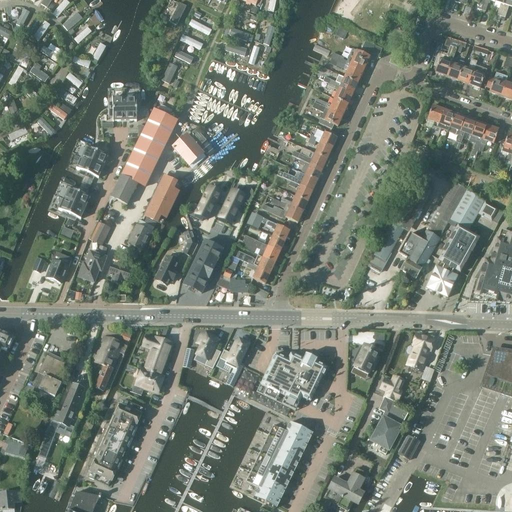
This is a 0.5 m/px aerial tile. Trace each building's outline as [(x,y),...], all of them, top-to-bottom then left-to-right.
[(58,18),(71,3),(67,0),(66,0),(54,14),(58,18)] [(276,12),(278,0),(271,0),(270,10),(276,12)] [(496,2),(496,0),(485,0),(483,10),(486,11),(490,0),(496,2)] [(502,16),(507,0),(496,0),(496,2),(502,4),(498,15),(502,16)] [(511,7),(511,0),(507,0),(502,16),(506,18),(509,7),(511,7)] [(177,26),(186,7),(179,3),(170,23),(177,26)] [(21,29),(30,11),(25,8),(15,27),(16,27),(21,29)] [(83,19),(86,16),(82,12),(69,23),(66,19),(62,23),(69,31),(83,19)] [(50,27),(51,26),(45,22),(34,38),(40,42),(50,27)] [(0,34),(10,40),(14,33),(8,30),(4,28),(0,25),(0,34)] [(80,44),(93,32),(89,27),(76,39),(80,44)] [(246,41),(247,39),(249,33),(232,27),(229,35),(246,41)] [(269,46),(275,29),(269,27),(263,44),(269,46)] [(200,51),(203,45),(182,35),(180,41),(200,51)] [(457,49),(459,42),(448,38),(446,46),(457,49)] [(97,59),(105,45),(100,42),(91,56),(97,59)] [(245,56),(247,49),(247,48),(236,45),(227,42),(225,50),(227,51),(243,56),(245,56)] [(361,53),(370,57),(375,46),(366,42),(361,53)] [(465,48),(467,44),(459,42),(457,49),(457,51),(462,53),(464,47),(465,48)] [(58,56),(48,49),(44,47),(41,52),(58,63),(61,58),(58,56)] [(369,63),(371,58),(370,57),(361,53),(353,49),(347,62),(343,60),(344,58),(333,53),(331,58),(339,62),(339,63),(345,66),(349,67),(363,74),(368,62),(369,63)] [(176,56),(191,64),(194,58),(179,51),(176,56)] [(90,68),(92,62),(76,56),(74,62),(90,68)] [(447,77),(452,63),(438,58),(435,66),(438,67),(436,73),(447,77)] [(469,85),(476,66),(477,62),(472,60),(468,69),(463,67),(458,81),(469,85)] [(161,80),(165,82),(170,84),(175,74),(179,67),(173,65),(169,63),(161,80)] [(458,81),(463,67),(452,63),(447,77),(458,81)] [(480,89),(485,75),(487,70),(476,66),(469,85),(480,89)] [(19,67),(9,84),(14,87),(24,70),(19,67)] [(358,84),(363,74),(349,67),(344,78),(358,84)] [(53,89),(57,85),(42,73),(38,77),(53,89)] [(69,74),(66,78),(78,89),(82,84),(69,74)] [(358,84),(344,78),(339,76),(336,82),(326,77),(324,82),(329,84),(353,95),(358,84)] [(501,97),(506,83),(495,79),(490,93),(501,97)] [(511,100),(511,85),(506,83),(501,97),(511,100)] [(348,105),(353,95),(329,84),(327,88),(338,92),(335,99),(348,105)] [(43,99),(32,88),(27,93),(38,104),(43,99)] [(75,104),(78,99),(74,96),(64,89),(60,94),(75,104)] [(125,122),(124,98),(113,99),(113,98),(113,102),(109,102),(109,118),(113,118),(113,122),(125,122)] [(136,98),(124,98),(125,122),(136,121),(136,122),(137,122),(136,118),(140,118),(140,102),(136,102),(136,98)] [(343,116),(348,105),(335,99),(332,105),(317,99),(315,103),(343,116)] [(14,122),(22,119),(15,100),(7,103),(14,122)] [(338,127),(343,116),(315,103),(313,108),(324,113),(319,123),(332,129),(334,125),(338,127)] [(63,119),(66,114),(54,105),(50,110),(63,119)] [(169,118),(172,111),(161,105),(158,112),(169,118)] [(438,124),(443,110),(433,106),(428,120),(438,124)] [(448,133),(450,128),(454,114),(443,110),(438,124),(437,128),(434,135),(438,137),(441,130),(448,133)] [(166,145),(177,123),(154,111),(145,128),(141,137),(121,176),(140,185),(145,188),(166,145)] [(455,147),(465,118),(454,114),(450,128),(456,130),(451,146),(455,147)] [(471,136),(476,122),(465,118),(455,147),(459,149),(465,133),(471,136)] [(476,157),(487,126),(476,122),(471,136),(478,138),(472,156),(476,157)] [(494,144),(499,130),(487,126),(476,157),(477,157),(480,152),(483,153),(485,146),(486,146),(487,141),(494,144)] [(14,140),(29,133),(26,128),(11,135),(14,140)] [(189,167),(204,154),(198,148),(206,141),(197,130),(189,137),(187,135),(172,148),(189,167)] [(332,150),(337,139),(325,133),(320,144),(332,150)] [(509,167),(511,157),(511,134),(509,133),(502,152),(509,154),(506,161),(505,165),(509,167)] [(328,160),(332,150),(320,144),(315,154),(328,160)] [(108,158),(108,157),(104,155),(106,152),(91,145),(89,149),(86,147),(85,148),(86,148),(81,158),(103,168),(107,157),(108,158)] [(309,158),(294,152),(292,156),(310,165),(323,170),(328,160),(315,154),(311,152),(309,158)] [(98,178),(103,168),(81,158),(77,169),(76,168),(76,169),(80,171),(78,174),(93,181),(95,177),(99,179),(99,178),(98,178)] [(318,181),(323,170),(310,165),(305,176),(318,181)] [(295,179),(284,174),(279,172),(277,176),(291,182),(313,191),(318,181),(305,176),(298,173),(295,179)] [(129,207),(140,185),(122,177),(112,198),(119,202),(129,207)] [(176,183),(164,178),(155,198),(172,206),(175,199),(170,196),(176,183)] [(309,202),(313,191),(291,182),(289,186),(299,190),(296,196),(309,202)] [(376,254),(368,267),(380,274),(388,261),(386,260),(404,230),(409,220),(427,190),(415,182),(392,223),(394,225),(385,240),(377,254),(376,254)] [(410,234),(399,254),(407,259),(401,271),(416,279),(420,272),(421,272),(423,274),(430,261),(427,260),(428,259),(439,239),(450,220),(466,191),(467,190),(454,182),(439,208),(433,204),(424,220),(431,224),(427,232),(422,241),(410,234)] [(64,200),(85,209),(89,199),(90,199),(90,198),(87,197),(88,193),(73,187),(72,190),(68,189),(68,190),(64,200)] [(199,207),(194,218),(202,222),(203,218),(207,220),(220,193),(209,188),(199,207)] [(233,191),(218,221),(225,225),(226,225),(227,222),(231,224),(243,199),(244,196),(233,191)] [(466,191),(450,220),(468,231),(485,202),(466,191)] [(304,212),(309,202),(296,196),(293,203),(283,199),(281,203),(304,212)] [(172,206),(155,198),(145,217),(147,218),(157,223),(163,210),(168,213),(172,206)] [(80,219),(85,209),(64,200),(59,210),(58,210),(62,212),(60,216),(75,222),(77,219),(81,220),(80,219)] [(304,212),(281,203),(279,207),(285,210),(284,211),(275,207),(273,210),(268,207),(266,211),(286,220),(287,218),(299,224),(304,212)] [(498,211),(485,204),(479,215),(492,222),(498,211)] [(256,229),(261,217),(254,215),(249,226),(256,229)] [(157,224),(146,219),(145,222),(155,227),(157,224)] [(285,242),(290,231),(268,221),(267,225),(272,228),(272,229),(275,231),(273,236),(285,242)] [(142,251),(151,233),(142,229),(136,226),(128,244),(131,246),(142,251)] [(457,278),(452,275),(454,270),(460,273),(480,239),(458,226),(438,261),(444,264),(441,270),(436,267),(426,289),(447,299),(457,278)] [(191,259),(196,248),(194,235),(185,236),(187,246),(183,255),(191,259)] [(469,301),(469,302),(492,303),(492,304),(496,304),(496,303),(510,304),(510,302),(511,302),(511,235),(509,243),(498,239),(493,255),(491,255),(490,259),(492,260),(491,262),(485,261),(480,281),(476,280),(469,301)] [(280,252),(285,242),(273,236),(268,247),(280,252)] [(258,242),(246,237),(243,242),(241,248),(263,258),(275,264),(280,252),(268,247),(265,245),(266,242),(260,239),(258,242)] [(205,242),(198,256),(216,265),(223,250),(205,242)] [(257,261),(254,260),(254,259),(239,252),(236,259),(243,262),(248,264),(271,274),(275,264),(263,258),(263,259),(259,257),(257,261)] [(101,272),(105,259),(104,259),(91,254),(86,266),(101,272)] [(198,256),(191,271),(209,280),(216,265),(198,256)] [(60,284),(67,267),(68,267),(68,268),(69,268),(71,261),(62,258),(59,264),(54,262),(47,279),(54,282),(54,283),(57,284),(59,284),(60,284)] [(155,281),(167,287),(170,281),(173,283),(178,272),(175,271),(178,263),(167,258),(155,281)] [(33,272),(41,275),(46,262),(37,259),(33,272)] [(114,259),(111,267),(108,275),(113,277),(111,283),(123,288),(125,281),(128,282),(132,271),(127,269),(122,267),(123,262),(114,259)] [(266,285),(271,274),(248,264),(247,268),(256,273),(253,279),(266,285)] [(101,272),(86,266),(84,265),(79,278),(94,284),(98,271),(101,272)] [(226,270),(223,277),(230,280),(233,273),(226,270)] [(191,271),(184,286),(202,294),(209,280),(191,271)] [(230,280),(230,294),(248,294),(248,286),(245,286),(245,282),(235,281),(235,280),(230,280)] [(128,342),(131,335),(122,332),(119,338),(128,342)] [(0,352),(1,350),(6,352),(12,339),(0,333),(0,352)] [(201,346),(196,356),(208,361),(205,366),(213,370),(221,353),(214,350),(217,343),(215,342),(216,340),(206,335),(205,337),(201,335),(197,344),(201,346)] [(414,349),(410,347),(408,348),(407,352),(407,354),(411,356),(407,366),(421,371),(430,350),(431,350),(434,341),(417,335),(414,345),(416,346),(414,349)] [(155,340),(147,337),(142,348),(151,351),(144,370),(143,372),(161,379),(173,345),(156,339),(155,340)] [(123,355),(127,347),(123,345),(123,344),(104,338),(93,363),(103,367),(94,388),(103,392),(120,354),(123,355)] [(224,351),(220,359),(226,362),(225,365),(234,370),(226,385),(233,388),(233,387),(243,366),(239,364),(249,345),(239,341),(238,343),(236,342),(230,354),(224,351)] [(378,353),(365,347),(363,350),(360,348),(353,362),(357,364),(355,367),(368,373),(370,370),(373,372),(378,362),(375,360),(378,353)] [(194,351),(187,350),(183,368),(190,369),(194,351)] [(511,351),(495,351),(482,387),(511,397),(511,351)] [(275,354),(260,386),(298,405),(301,398),(310,403),(327,368),(315,363),(316,361),(317,360),(305,355),(305,356),(303,360),(290,354),(287,360),(275,354)] [(59,390),(61,385),(57,383),(65,364),(47,356),(39,375),(40,375),(29,400),(36,402),(41,392),(55,398),(58,390),(59,390)] [(429,384),(434,371),(426,368),(421,381),(429,384)] [(161,379),(143,372),(144,370),(142,369),(135,387),(134,386),(131,393),(140,397),(143,390),(157,395),(163,379),(161,379)] [(384,379),(379,390),(386,394),(385,396),(396,401),(404,382),(394,377),(391,382),(384,379)] [(40,452),(39,456),(44,459),(46,459),(57,430),(57,429),(59,424),(68,428),(84,389),(76,386),(73,384),(68,396),(61,413),(56,411),(56,412),(47,433),(41,451),(40,451),(40,452)] [(382,418),(370,442),(381,447),(378,452),(386,456),(388,451),(388,452),(401,428),(401,427),(408,413),(393,406),(396,401),(385,396),(380,408),(379,410),(384,413),(382,418)] [(88,478),(109,486),(111,481),(112,481),(112,480),(110,479),(114,469),(117,470),(117,469),(114,468),(119,458),(121,459),(122,458),(119,457),(124,447),(126,448),(127,448),(124,447),(129,436),(131,437),(129,436),(134,425),(136,426),(134,425),(138,414),(141,416),(141,415),(143,409),(123,401),(88,478)] [(273,427),(269,436),(303,453),(312,434),(290,423),(286,433),(273,427)] [(294,471),(303,453),(269,436),(260,454),(294,471)] [(410,460),(420,442),(409,436),(399,454),(410,460)] [(21,446),(18,456),(25,458),(27,448),(21,446)] [(285,490),(294,471),(260,454),(251,473),(285,490)] [(277,508),(285,490),(251,473),(247,482),(259,488),(254,497),(277,508)] [(347,511),(351,503),(358,507),(364,494),(361,492),(358,490),(359,488),(362,481),(351,476),(347,484),(334,477),(323,499),(347,511)] [(0,511),(14,510),(13,503),(21,502),(19,492),(0,493),(0,495),(1,500),(0,500),(0,511)] [(68,511),(92,511),(96,503),(101,505),(103,499),(99,497),(100,495),(92,493),(90,496),(76,493),(68,511)]
